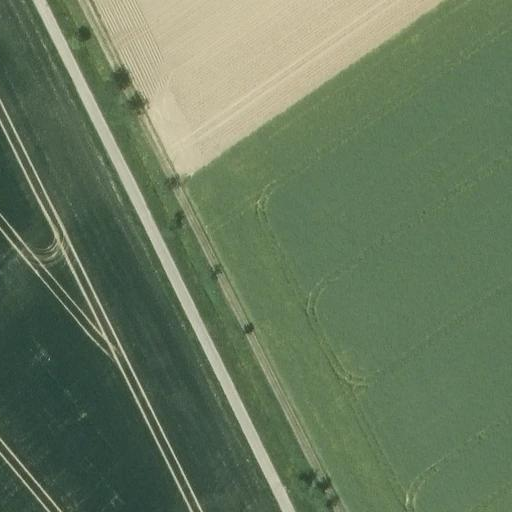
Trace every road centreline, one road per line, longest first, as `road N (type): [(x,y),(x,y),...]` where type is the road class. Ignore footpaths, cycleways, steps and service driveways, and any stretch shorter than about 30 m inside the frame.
road 1 (track): [(336,511),(78,0)]
road 2 (track): [(36,0),(284,511)]
